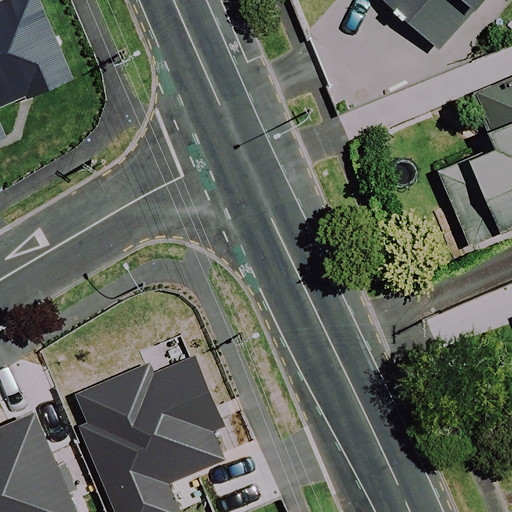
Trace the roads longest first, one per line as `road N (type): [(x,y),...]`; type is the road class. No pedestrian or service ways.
road 1 (tertiary): [(407,511),(241,148)]
road 2 (residential): [(0,284),(241,148)]
road 3 (tertiary): [(241,148),(176,0)]
